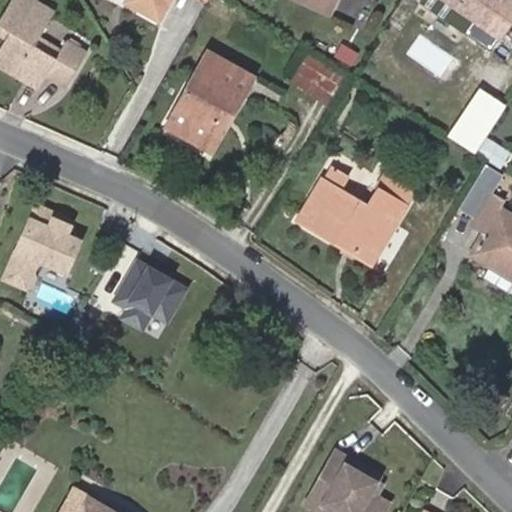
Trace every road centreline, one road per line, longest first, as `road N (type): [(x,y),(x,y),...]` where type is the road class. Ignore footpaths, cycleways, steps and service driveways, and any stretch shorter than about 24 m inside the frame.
road 1 (residential): [(0,134),(104,180),(222,249),(358,347),(498,485)]
road 2 (unknown): [(358,347),(255,511)]
